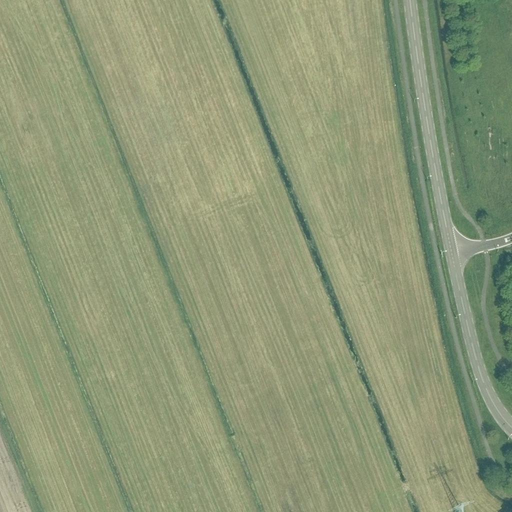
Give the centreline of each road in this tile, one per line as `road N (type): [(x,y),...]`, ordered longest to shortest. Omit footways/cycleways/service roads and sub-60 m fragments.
road 1 (tertiary): [(450,253),(408,0)]
road 2 (primary): [(511,429),(481,380),(450,253)]
